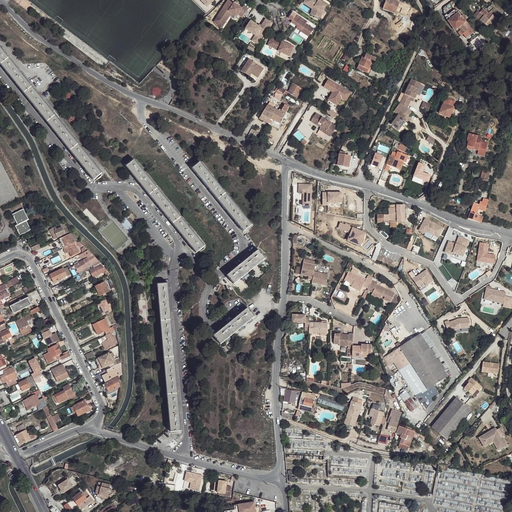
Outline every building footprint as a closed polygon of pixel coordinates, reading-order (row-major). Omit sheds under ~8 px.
[(305,0),(305,1),(315,8),(313,16),(320,18),(322,12),(326,6),(322,3),(323,2),(323,1),(320,0),(305,0)] [(393,1),(390,0),(385,0),(383,9),(391,12),(395,14),(397,8),(395,7),(397,2),(393,1)] [(228,1),(213,22),(221,28),(231,14),(236,17),(237,15),(242,18),(247,10),(242,7),(241,9),(234,3),(233,4),(228,1)] [(305,1),(303,3),(312,9),(310,15),(313,16),(315,8),(305,1)] [(448,21),(458,14),(455,9),(448,15),(449,16),(446,18),(448,21)] [(488,14),(485,18),(480,13),(478,12),(474,16),(492,30),(499,21),(490,13),(488,14)] [(292,13),(288,19),(291,21),(290,23),(296,27),(301,30),(300,32),(307,37),(313,29),(305,24),(307,22),(292,13)] [(461,17),(458,14),(448,21),(455,30),(458,28),(462,25),(465,23),(461,17)] [(250,21),(245,29),(255,35),(260,39),(271,23),(265,20),(261,26),(260,28),(259,27),(250,21)] [(307,22),(305,24),(313,29),(315,26),(307,21),(307,22)] [(467,21),(465,23),(462,25),(467,31),(471,28),(472,27),(467,21)] [(467,31),(462,25),(458,28),(460,31),(463,34),(466,39),(470,35),(467,31)] [(260,39),(255,35),(251,40),(257,44),(260,39)] [(270,39),(267,46),(274,49),(277,42),(270,39)] [(282,43),(281,43),(278,51),(277,52),(289,57),(293,48),(282,43)] [(0,47),(0,64),(1,65),(9,59),(0,47)] [(366,55),(365,56),(364,58),(362,57),(358,65),(367,70),(370,64),(371,63),(373,58),(366,55)] [(9,59),(1,65),(12,80),(21,73),(9,59)] [(258,66),(252,62),(248,59),(240,71),(249,77),(251,74),(257,78),(263,69),(258,66)] [(367,70),(358,65),(356,69),(366,74),(367,70)] [(21,73),(12,80),(24,94),(32,87),(21,73)] [(335,85),(329,81),(324,89),(331,93),(331,92),(334,93),(333,94),(335,95),(333,97),(332,96),(329,102),(338,107),(342,100),(347,102),(351,95),(337,86),(337,88),(334,86),(335,85)] [(411,81),(399,106),(403,109),(406,111),(410,103),(413,104),(421,87),(411,81)] [(293,83),(287,92),(297,98),(302,89),(293,83)] [(32,87),(24,94),(36,108),(44,101),(32,87)] [(286,91),(285,90),(283,93),(295,101),(297,98),(287,92),(286,91)] [(447,97),(438,114),(448,118),(457,102),(447,97)] [(44,101),(36,108),(47,123),(56,116),(44,101)] [(261,114),(270,118),(275,109),(267,106),(261,114)] [(275,109),(270,118),(280,123),(283,119),(285,114),(280,112),(275,109)] [(411,114),(406,111),(403,109),(392,128),(400,133),(406,122),(402,120),(404,116),(408,119),(411,114)] [(319,127),(318,128),(317,130),(328,137),(334,127),(313,114),(308,122),(315,126),(316,125),(319,127)] [(56,116),(47,123),(59,137),(67,130),(56,116)] [(67,130),(59,137),(71,151),(79,144),(67,130)] [(471,148),(471,150),(477,151),(476,154),(483,156),(486,143),(479,141),(480,137),(467,134),(465,141),(466,142),(465,147),(471,148)] [(433,145),(436,141),(430,137),(427,140),(433,145)] [(79,144),(71,151),(82,166),(91,159),(79,144)] [(408,157),(397,153),(397,155),(392,153),(390,157),(389,157),(386,166),(396,170),(397,168),(399,161),(403,163),(405,164),(408,157)] [(375,154),(371,165),(375,167),(374,168),(378,169),(383,157),(375,154)] [(339,160),(338,166),(348,168),(350,157),(344,156),(340,156),(339,160)] [(91,159),(82,166),(94,180),(102,173),(91,159)] [(139,182),(147,175),(135,161),(127,168),(139,182)] [(206,185),(214,179),(201,163),(193,170),(206,185)] [(150,196),(159,189),(147,175),(139,182),(150,196)] [(218,201),(227,194),(214,179),(206,185),(218,201)] [(311,186),(298,185),(298,195),(303,195),(302,207),(310,207),(311,186)] [(162,210),(170,203),(159,189),(150,196),(162,210)] [(231,217),(239,210),(227,194),(218,201),(231,217)] [(341,194),(322,194),(322,206),(327,206),(327,204),(341,204),(341,194)] [(484,211),(487,202),(485,201),(484,203),(481,203),(480,205),(479,205),(478,209),(484,211)] [(174,225),(182,218),(170,203),(162,210),(174,225)] [(469,216),(468,220),(481,223),(481,222),(482,218),(476,215),(478,209),(479,205),(473,203),(471,208),(469,208),(466,215),(469,216)] [(378,223),(390,222),(405,221),(404,214),(403,206),(395,205),(389,205),(389,214),(377,215),(378,223)] [(18,225),(15,226),(20,236),(31,230),(26,221),(29,220),(23,209),(12,214),(18,225)] [(239,210),(231,217),(244,232),(252,226),(239,210)] [(185,239),(194,232),(182,218),(174,225),(185,239)] [(442,228),(424,218),(418,230),(422,232),(423,230),(425,231),(437,237),(442,228)] [(365,234),(340,223),(338,229),(350,234),(349,237),(362,243),(365,234)] [(66,227),(64,224),(61,225),(62,227),(66,234),(67,236),(71,234),(72,234),(70,232),(69,232),(66,227)] [(58,238),(66,234),(62,227),(57,230),(54,231),(58,238)] [(194,232),(185,239),(197,253),(205,246),(194,232)] [(74,244),(75,243),(71,234),(67,236),(60,239),(65,249),(74,244)] [(362,243),(349,237),(347,242),(360,247),(362,243)] [(455,244),(448,241),(444,252),(452,255),(453,253),(462,256),(468,240),(458,237),(455,244)] [(488,243),(479,242),(476,261),(493,263),(494,255),(486,253),(488,243)] [(79,253),(76,246),(74,244),(65,249),(67,254),(70,252),(72,257),(79,253)] [(87,258),(93,254),(89,250),(83,253),(84,254),(87,258)] [(243,262),(249,271),(265,258),(258,250),(243,262)] [(92,264),(99,260),(93,254),(87,258),(92,264)] [(90,265),(92,264),(87,258),(83,260),(85,264),(87,267),(90,265)] [(249,271),(243,262),(227,275),(234,284),(249,271)] [(307,276),(312,276),(313,270),(313,264),(301,262),(299,275),(303,275),(307,276)] [(108,276),(111,274),(102,263),(94,267),(95,268),(90,271),(93,277),(103,272),(104,273),(106,272),(106,273),(108,276)] [(68,276),(64,268),(51,275),(55,283),(68,276)] [(312,278),(311,281),(317,282),(322,283),(325,283),(327,272),(313,270),(312,276),(312,278)] [(367,288),(372,278),(373,276),(368,274),(366,278),(349,270),(345,278),(353,282),(352,285),(355,286),(361,289),(362,286),(367,288)] [(426,270),(412,279),(417,287),(424,282),(426,286),(433,281),(426,270)] [(377,280),(372,278),(367,288),(372,291),(372,292),(380,296),(382,294),(385,295),(384,298),(390,301),(395,292),(376,283),(377,280)] [(22,288),(25,293),(35,288),(32,283),(22,288)] [(110,291),(105,283),(96,287),(101,296),(110,291)] [(160,303),(170,303),(169,284),(162,284),(158,285),(160,303)] [(492,289),(486,288),(484,299),(503,303),(503,306),(511,308),(511,302),(511,297),(505,296),(506,292),(495,289),(495,291),(492,290),(492,289)] [(0,304),(1,304),(0,302),(0,300),(9,296),(6,291),(5,291),(0,293),(0,304)] [(398,294),(395,292),(390,301),(395,303),(399,294),(398,294)] [(30,301),(28,297),(25,299),(11,306),(14,313),(32,305),(30,301)] [(112,311),(109,306),(107,301),(102,303),(103,305),(100,307),(104,315),(112,311)] [(162,321),(172,321),(170,303),(160,303),(162,321)] [(230,323),(237,331),(255,317),(248,308),(230,323)] [(308,328),(309,322),(309,317),(306,317),(306,314),(293,313),(292,321),(305,322),(305,327),(308,328)] [(449,320),(445,321),(448,329),(451,327),(453,331),(461,328),(470,327),(469,318),(462,318),(462,320),(460,320),(460,318),(459,319),(449,322),(449,320)] [(101,334),(106,332),(111,329),(111,328),(106,319),(95,324),(101,334)] [(31,330),(29,325),(27,321),(25,321),(18,325),(22,334),(31,330)] [(163,340),(174,339),(172,321),(162,321),(163,340)] [(316,322),(309,322),(308,328),(308,332),(319,333),(325,333),(326,333),(327,323),(316,322)] [(237,331),(230,323),(214,336),(221,345),(237,331)] [(6,339),(12,336),(8,328),(2,332),(0,332),(4,340),(6,339)] [(418,330),(399,343),(382,355),(387,362),(392,358),(401,372),(423,406),(438,389),(433,381),(446,373),(442,367),(446,365),(423,329),(419,331),(418,330)] [(113,337),(111,333),(107,336),(109,340),(108,340),(111,347),(115,345),(114,342),(115,341),(114,337),(113,337)] [(352,349),(353,346),(353,335),(349,334),(349,336),(343,335),(339,335),(334,335),(333,345),(339,345),(339,346),(348,347),(348,349),(352,349)] [(48,346),(55,342),(54,340),(52,336),(44,339),(48,346)] [(165,358),(176,358),(174,339),(163,340),(165,358)] [(106,349),(111,347),(108,340),(105,342),(103,343),(106,349)] [(52,358),(53,358),(61,354),(56,345),(48,349),(49,353),(52,358)] [(362,347),(353,346),(352,349),(352,357),(361,358),(361,356),(368,356),(368,354),(371,355),(372,346),(362,345),(362,347)] [(55,361),(53,358),(52,358),(49,353),(44,355),(48,364),(55,361)] [(104,368),(113,363),(110,355),(109,354),(100,359),(102,364),(104,368)] [(167,377),(178,376),(176,358),(165,358),(167,377)] [(481,362),(480,372),(490,373),(496,373),(498,364),(481,362)] [(119,377),(123,375),(122,363),(115,366),(111,368),(113,371),(116,378),(119,377)] [(63,365),(52,370),(58,383),(68,378),(65,373),(67,372),(63,365)] [(13,368),(11,369),(3,373),(4,375),(1,378),(3,384),(6,382),(15,378),(17,377),(13,368)] [(103,376),(106,383),(113,379),(116,378),(113,371),(108,373),(103,376)] [(29,385),(35,382),(34,380),(32,376),(32,375),(26,378),(26,379),(29,385)] [(169,395),(179,394),(178,376),(167,377),(169,395)] [(467,382),(462,387),(469,394),(474,389),(476,390),(479,386),(469,377),(466,381),(467,382)] [(29,385),(26,379),(19,383),(22,391),(30,387),(29,385)] [(110,392),(118,388),(114,380),(107,384),(106,384),(108,388),(110,392)] [(56,394),(57,395),(60,402),(61,403),(70,398),(71,400),(78,396),(76,391),(75,392),(71,384),(65,387),(66,389),(56,394)] [(407,392),(403,386),(398,390),(402,395),(407,392)] [(474,389),(469,394),(472,396),(480,387),(479,386),(476,390),(474,389)] [(296,391),(284,388),(282,401),(294,403),(296,391)] [(300,405),(312,408),(315,395),(303,392),(300,405)] [(415,403),(408,393),(401,397),(408,407),(415,403)] [(31,407),(39,403),(40,403),(36,394),(32,396),(27,398),(28,401),(31,407)] [(170,413),(181,413),(179,394),(169,395),(170,413)] [(344,404),(321,396),(319,403),(342,411),(344,404)] [(473,411),(457,397),(432,426),(448,440),(473,411)] [(353,398),(346,424),(351,425),(356,427),(363,401),(353,398)] [(39,403),(42,409),(43,409),(48,406),(45,400),(40,403),(39,403)] [(74,407),(77,413),(79,416),(90,410),(85,401),(74,407)] [(43,409),(48,418),(52,416),(51,413),(48,406),(43,409)] [(381,418),(382,412),(377,411),(370,408),(368,416),(372,417),(370,423),(378,425),(379,422),(381,418)] [(388,430),(396,433),(402,413),(392,410),(389,419),(391,420),(390,424),(388,430)] [(282,412),(282,416),(285,418),(293,420),(294,417),(282,412)] [(181,413),(170,413),(172,432),(183,431),(181,413)] [(55,432),(59,430),(56,424),(52,416),(48,418),(55,432)] [(16,428),(19,434),(26,431),(23,424),(16,428)] [(416,432),(399,427),(397,434),(401,436),(400,439),(401,440),(400,445),(410,449),(416,432)] [(502,445),(505,443),(502,436),(504,435),(499,427),(496,430),(490,433),(489,431),(480,436),(484,443),(491,439),(492,442),(497,450),(503,447),(502,445)] [(19,434),(14,437),(18,445),(20,443),(21,445),(35,438),(33,434),(29,436),(26,431),(19,434)] [(389,437),(381,435),(379,443),(387,445),(389,437)] [(484,447),(492,442),(491,439),(484,443),(480,436),(478,438),(484,447)] [(188,471),(187,478),(193,479),(193,482),(192,488),(201,490),(203,474),(188,471)] [(66,479),(57,486),(62,493),(71,486),(66,479)] [(227,480),(220,479),(219,491),(226,492),(227,480)] [(111,486),(103,483),(102,487),(98,486),(96,494),(98,494),(98,496),(103,497),(104,496),(107,497),(108,497),(109,496),(110,496),(112,499),(121,492),(119,489),(113,493),(112,492),(110,490),(111,486)] [(93,500),(85,490),(64,506),(68,511),(70,511),(79,506),(82,509),(93,500)] [(255,501),(239,504),(239,511),(250,511),(251,511),(256,511),(260,511),(261,511),(260,505),(255,506),(255,501)]
